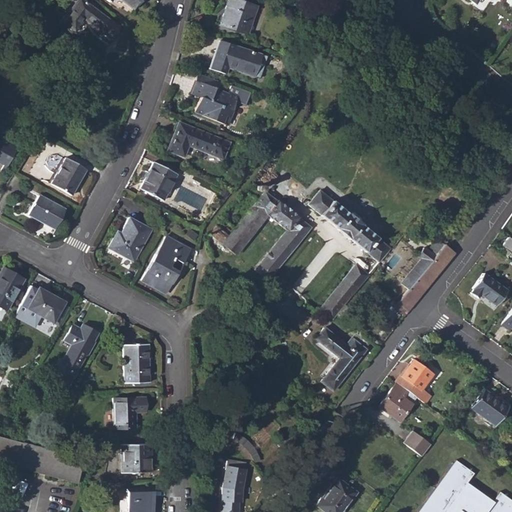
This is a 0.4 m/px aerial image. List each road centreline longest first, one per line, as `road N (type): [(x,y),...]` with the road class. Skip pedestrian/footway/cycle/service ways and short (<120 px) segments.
road 1 (residential): [(63,267),(129,147),(174,0)]
road 2 (residential): [(271,511),(422,311)]
road 3 (unknown): [(170,331),(282,301),(338,241)]
road 4 (residential): [(179,511),(170,331)]
road 5 (residential): [(422,311),(511,190)]
road 6 (residential): [(408,0),(416,20),(511,106)]
road 7 (residential): [(170,331),(63,267)]
